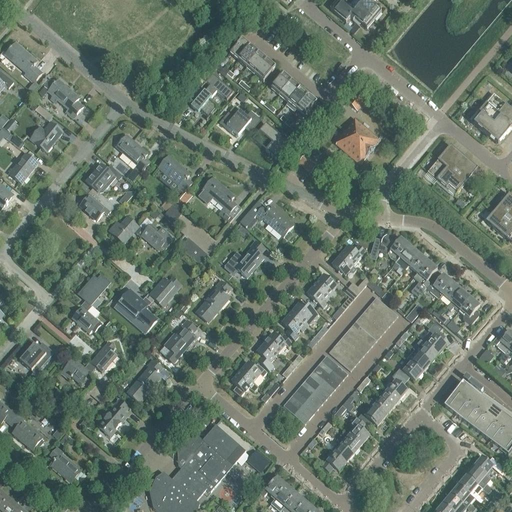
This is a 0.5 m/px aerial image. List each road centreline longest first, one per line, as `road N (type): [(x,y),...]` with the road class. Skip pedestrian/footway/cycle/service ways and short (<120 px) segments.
road 1 (residential): [(0,352),(44,299),(0,253),(121,105)]
road 2 (residential): [(350,214),(121,105)]
road 3 (residential): [(200,386),(350,214)]
road 4 (residential): [(343,507),(200,386)]
road 5 (residential): [(511,296),(437,235),(350,214)]
road 6 (residential): [(91,511),(200,386)]
road 7 (residential): [(121,105),(0,3)]
road 8 (residential): [(364,58),(326,99),(248,35)]
road 9 (residential): [(421,416),(511,304)]
road 10 (residential): [(350,214),(441,123)]
road 11 (residential): [(411,511),(455,455),(421,416)]
